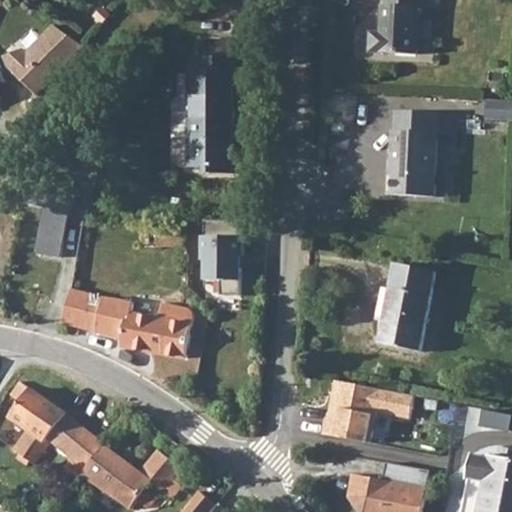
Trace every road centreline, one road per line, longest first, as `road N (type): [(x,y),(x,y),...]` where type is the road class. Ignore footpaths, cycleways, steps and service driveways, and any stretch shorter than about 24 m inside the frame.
road 1 (residential): [(260,480),(277,435),(302,0)]
road 2 (residential): [(0,338),(119,376),(260,480)]
